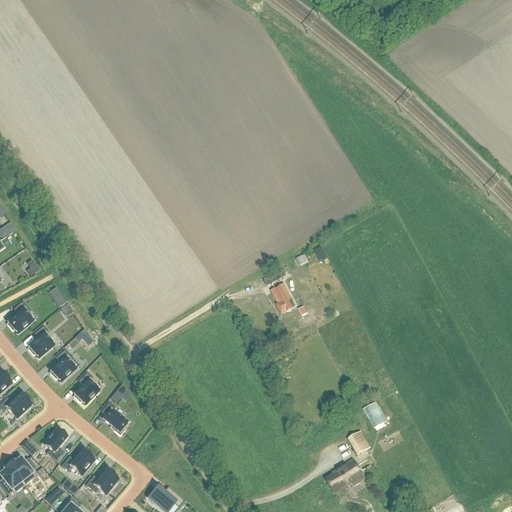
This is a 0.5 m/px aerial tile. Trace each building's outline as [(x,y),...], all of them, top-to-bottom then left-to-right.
[(323,253),(320,248),(313,253),(316,257),(315,257),(318,263),(326,258),(323,253)] [(286,277),(283,271),(263,281),(266,288),(286,277)] [(283,285),(270,292),(278,305),(275,307),(281,317),(296,309),(283,285)] [(61,298),(55,303),(59,309),(66,305),(61,298)] [(13,321),(7,327),(12,334),(14,332),(17,336),(33,323),(27,317),(31,313),(22,304),(13,312),(18,317),(16,319),(13,321)] [(301,318),(304,316),(307,314),(304,308),(297,311),(301,318)] [(34,346),(27,352),(33,358),(35,357),(38,361),(54,348),(45,337),(48,334),(43,329),(34,336),(39,342),(37,343),(34,346)] [(60,368),(51,375),(61,386),(77,373),(70,365),(76,360),(68,351),(55,362),(60,368)] [(0,395),(11,386),(8,382),(9,380),(3,374),(0,377),(0,395)] [(79,393),(73,399),(80,405),(81,404),(85,408),(99,393),(89,384),(92,380),(87,375),(79,384),(84,389),(82,391),(79,393)] [(0,407),(0,410),(3,414),(7,411),(16,421),(31,407),(27,403),(29,402),(23,396),(12,406),(7,401),(0,407)] [(378,409),(375,404),(362,411),(374,431),(388,423),(379,408),(378,409)] [(109,405),(101,414),(107,419),(103,423),(111,429),(114,432),(113,433),(119,438),(124,432),(123,431),(128,425),(113,412),(115,410),(109,405)] [(46,456),(56,464),(64,455),(58,450),(68,439),(61,434),(60,435),(56,432),(43,447),(49,453),(46,456)] [(361,433),(347,441),(357,458),(371,450),(361,433)] [(292,441),(297,449),(301,446),(297,438),(292,441)] [(62,469),(68,474),(71,470),(81,478),(94,463),(90,459),(91,458),(84,452),(75,464),(69,459),(62,469)] [(14,464),(9,468),(24,488),(35,479),(31,474),(35,470),(28,461),(23,465),(20,461),(15,465),(14,464)] [(332,478),(325,483),(333,497),(341,492),(342,494),(343,495),(345,495),(347,494),(348,492),(347,490),(362,482),(352,464),(331,476),(332,478)] [(0,478),(2,481),(0,483),(0,487),(8,498),(13,494),(14,496),(24,488),(9,468),(4,472),(5,474),(0,477),(0,478)] [(91,493),(95,496),(98,492),(105,498),(118,482),(114,478),(115,477),(108,472),(99,483),(93,479),(86,488),(91,493)] [(157,491),(148,501),(161,511),(169,511),(174,507),(178,511),(185,504),(168,490),(163,496),(157,491)] [(66,504),(59,511),(76,511),(80,508),(71,500),(67,505),(66,504)]
